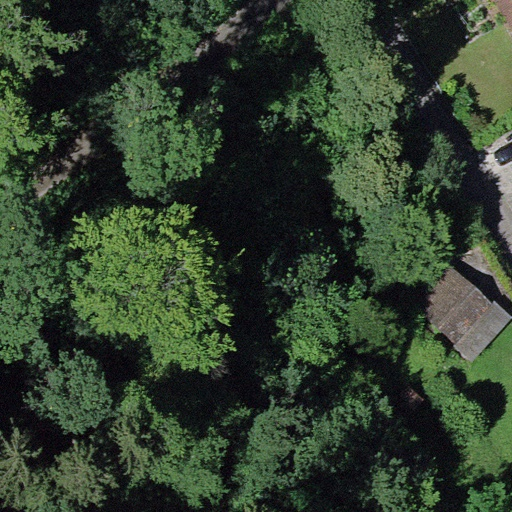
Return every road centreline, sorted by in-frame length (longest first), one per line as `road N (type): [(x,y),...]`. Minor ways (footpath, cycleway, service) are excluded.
road 1 (track): [(0,218),(279,0)]
road 2 (residential): [(369,0),(511,234)]
